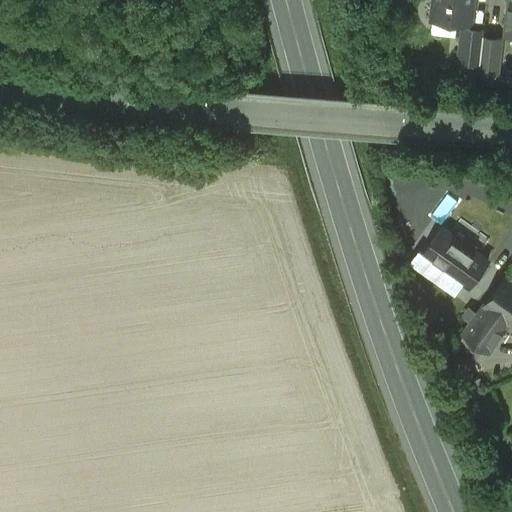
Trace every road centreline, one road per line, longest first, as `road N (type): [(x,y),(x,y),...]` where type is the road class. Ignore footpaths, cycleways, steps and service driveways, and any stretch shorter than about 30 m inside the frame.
road 1 (primary): [(287,0),(341,198),(452,511)]
road 2 (unclassified): [(0,83),(238,102)]
road 3 (residential): [(238,102),(413,117)]
